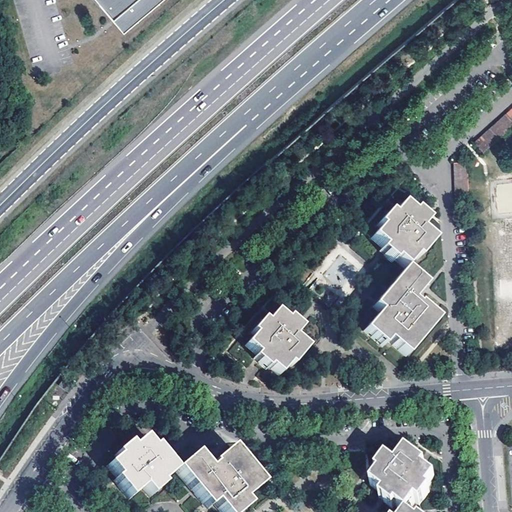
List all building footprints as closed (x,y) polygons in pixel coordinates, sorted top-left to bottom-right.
[(94,0),(122,33),(160,0),(94,0)] [(511,107),(474,142),(483,152),(511,125),(511,107)] [(454,199),(468,198),(467,164),(453,164),(454,199)] [(420,222),(401,205),(391,216),(387,214),(377,226),(379,229),(371,239),(381,249),(379,252),(391,263),(394,261),(404,269),(414,258),(416,260),(432,242),(419,231),(424,225),(420,222)] [(424,286),(404,269),(373,306),(379,313),(364,331),(382,347),(386,342),(405,357),(436,320),(417,304),(416,305),(414,303),(412,301),(424,286)] [(291,367),(306,349),(294,337),(300,330),(297,327),(288,318),(285,321),(274,312),(265,323),(262,320),(250,333),(253,336),(245,346),(255,355),(253,358),(265,370),(268,367),(278,375),(288,365),(291,367)] [(74,386),(65,378),(59,386),(68,393),(74,386)] [(163,459),(153,448),(151,449),(142,440),(131,449),(127,445),(114,455),(116,458),(107,467),(116,479),(113,481),(128,500),(142,489),(149,497),(162,487),(160,484),(174,472),(163,459)] [(194,455),(174,472),(206,510),(213,505),(219,511),(241,511),(248,507),(243,501),(261,485),(230,449),(213,463),(211,465),(212,467),(208,470),(194,455)] [(395,506),(402,511),(406,511),(414,502),(419,505),(428,491),(427,489),(434,478),(422,469),(424,466),(414,459),(405,452),(394,466),(385,459),(375,472),(378,475),(370,485),(382,495),(379,499),(393,509),(395,506)]
